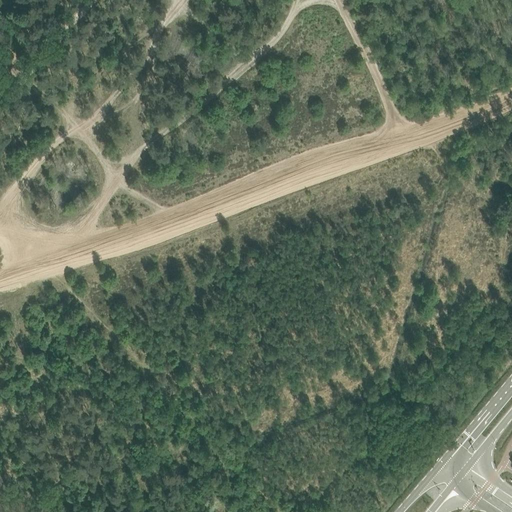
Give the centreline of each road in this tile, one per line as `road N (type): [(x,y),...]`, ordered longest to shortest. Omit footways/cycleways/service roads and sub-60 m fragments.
road 1 (track): [(0,279),(398,137),(511,81)]
road 2 (track): [(0,228),(74,252),(120,176),(287,23),(291,0)]
road 3 (track): [(336,0),(398,137)]
